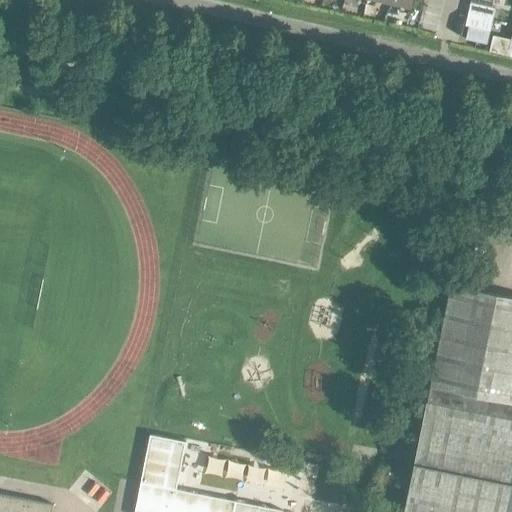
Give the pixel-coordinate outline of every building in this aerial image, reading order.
[(470,3),(468,14),(492,20),(495,9),(470,3)] [(492,20),(468,14),(465,26),(468,26),(465,40),(486,44),(492,20)] [(427,402),(426,402),(403,511),(511,511),(511,296),(461,287),(450,284),(429,386),(430,386),(427,402)] [(139,484),(133,511),(282,511),(283,510),(177,489),(186,442),(149,434),(139,484)] [(0,511),(51,511),(53,504),(0,493),(0,511)]
